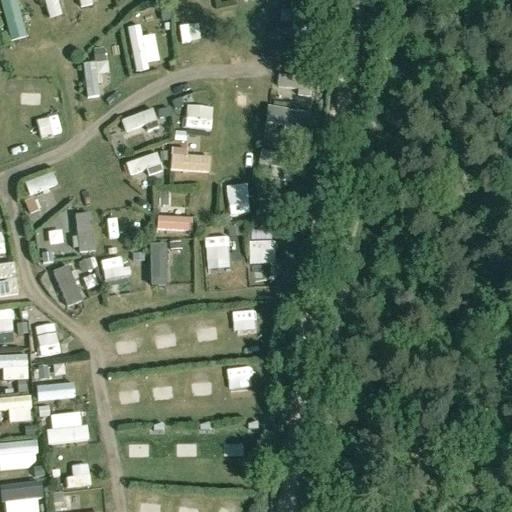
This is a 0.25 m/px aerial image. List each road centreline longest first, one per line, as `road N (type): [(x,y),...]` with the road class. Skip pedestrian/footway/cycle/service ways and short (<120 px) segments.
road 1 (track): [(285,511),(354,0)]
road 2 (track): [(84,335),(198,300),(250,297)]
